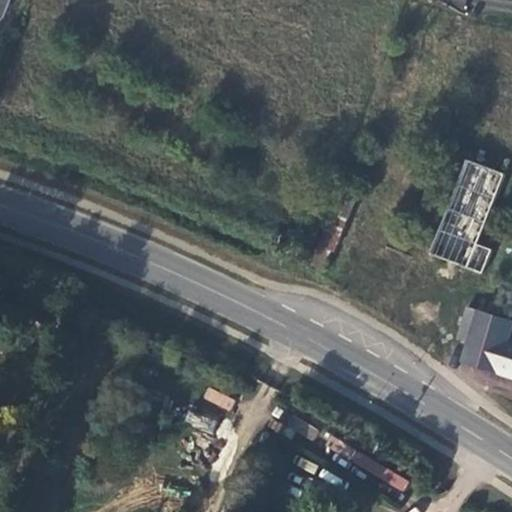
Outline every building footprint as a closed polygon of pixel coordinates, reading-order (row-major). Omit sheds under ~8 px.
[(0,0),(0,10),(10,15),(16,0),(0,0)] [(477,240),(501,180),(506,171),(472,157),(469,164),(435,251),(483,271),(493,247),(477,240)] [(340,186),(309,256),(318,261),(325,245),(329,247),(354,192),(340,186)] [(463,361),(511,378),(511,318),(493,311),(464,302),(453,336),(469,341),(463,361)] [(231,409),(235,397),(206,388),(202,400),(231,409)] [(370,457),(364,464),(400,490),(405,483),(370,457)]
